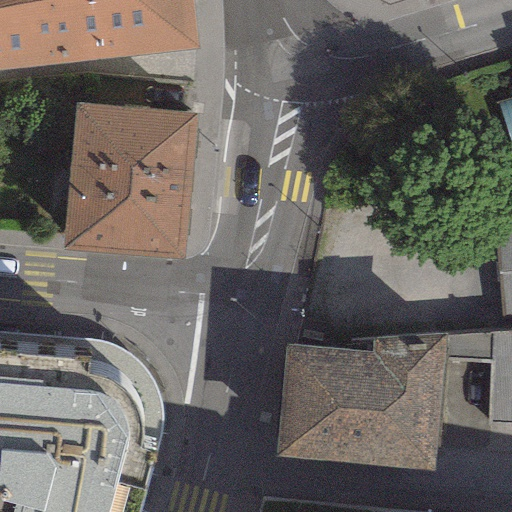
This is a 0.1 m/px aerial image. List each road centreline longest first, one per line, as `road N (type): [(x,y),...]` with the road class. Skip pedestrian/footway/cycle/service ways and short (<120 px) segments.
road 1 (residential): [(186,490),(463,511)]
road 2 (residential): [(300,71),(234,300)]
road 3 (residential): [(234,300),(0,278)]
road 4 (residential): [(300,71),(511,8)]
road 5 (residential): [(234,300),(186,490)]
